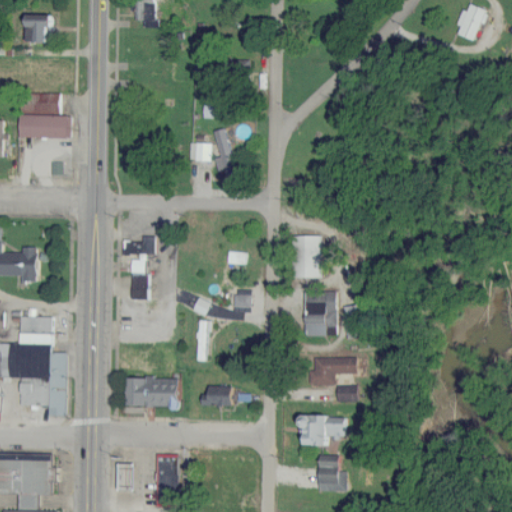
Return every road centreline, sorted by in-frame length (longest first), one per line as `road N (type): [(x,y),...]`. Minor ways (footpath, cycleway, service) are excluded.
road 1 (secondary): [(90,511),(98,0)]
road 2 (residential): [(268,511),(276,0)]
road 3 (residential): [(274,205),(0,198)]
road 4 (residential): [(269,435),(0,436)]
road 5 (residential): [(276,76),(384,30),(410,0)]
